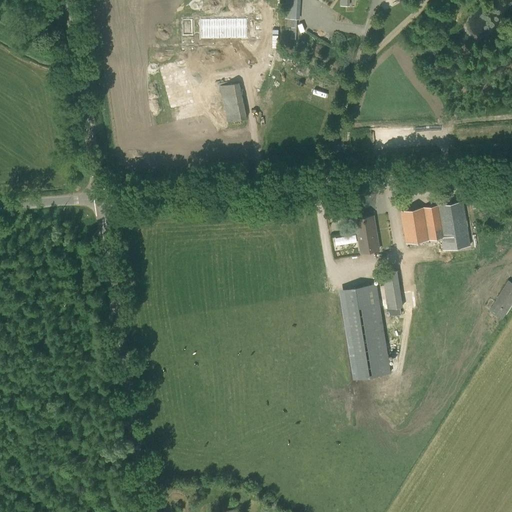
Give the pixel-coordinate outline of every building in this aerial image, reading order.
[(301,0),(292,0),(292,18),(301,18),(301,0)] [(191,13),(181,13),(180,29),(190,29),(191,13)] [(256,17),(199,14),(198,34),(210,35),(209,45),(227,46),(228,36),(245,37),(245,27),(255,27),(256,17)] [(247,118),(241,81),(222,84),(228,121),(247,118)] [(186,131),(216,127),(212,104),(210,104),(208,87),(181,91),(186,131)] [(473,209),(482,207),(481,195),(471,196),(473,209)] [(444,249),(470,245),(463,201),(439,205),(401,211),(406,243),(442,237),(444,249)] [(361,253),(379,250),(374,216),(355,219),(361,253)] [(333,236),(334,244),(358,242),(357,234),(333,236)] [(400,307),(403,306),(398,270),(383,272),(389,315),(401,313),(400,307)] [(502,320),(511,304),(511,282),(508,280),(488,311),(502,320)] [(361,378),(391,373),(376,285),(346,290),(361,378)]
